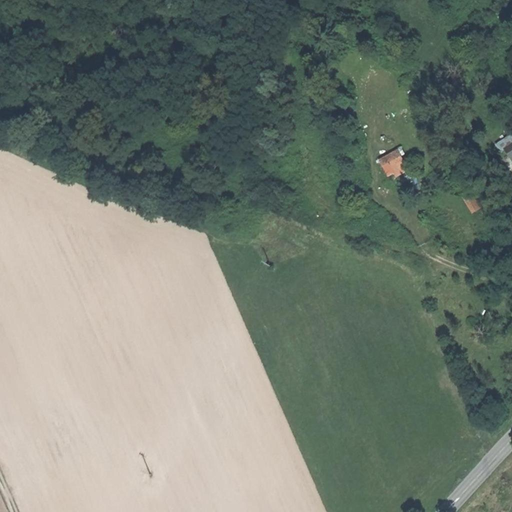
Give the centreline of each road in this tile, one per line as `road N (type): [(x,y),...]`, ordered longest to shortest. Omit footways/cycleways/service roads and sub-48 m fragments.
road 1 (track): [(0,145),(221,236),(252,237),(279,222),(429,258)]
road 2 (track): [(511,414),(479,387),(429,258)]
road 3 (track): [(389,204),(429,258),(511,284)]
